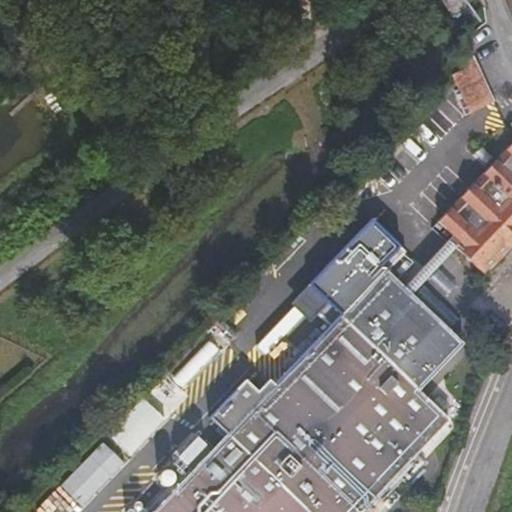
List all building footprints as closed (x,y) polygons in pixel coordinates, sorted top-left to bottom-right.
[(493,102),(471,52),(456,59),(468,83),(459,87),(470,112),(493,102)] [(334,100),(344,110),(361,97),(349,86),(334,100)] [(511,142),(481,175),(475,182),(438,221),(452,235),(458,240),(453,245),(456,248),(482,273),(511,241),(511,142)] [(414,294),(456,248),(453,245),(458,240),(452,235),(406,286),(414,294)] [(414,294),(406,286),(386,268),(333,328),(314,312),(281,349),(299,365),(250,421),(233,406),(214,426),(231,442),(167,511),(368,511),(433,442),(455,418),(425,390),(467,343),(414,294)] [(156,417),(169,428),(203,391),(190,379),(156,417)] [(188,471),(211,447),(197,434),(174,458),(188,471)]
